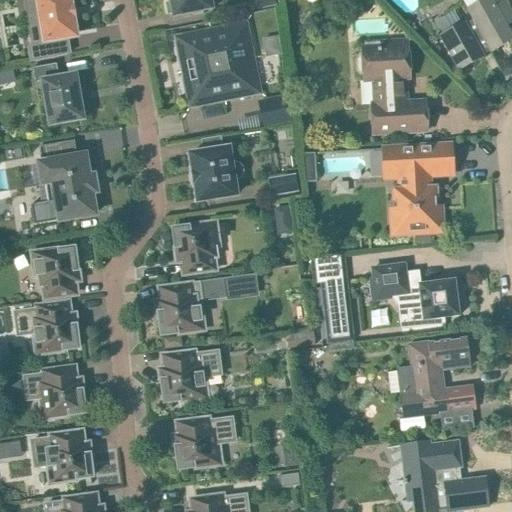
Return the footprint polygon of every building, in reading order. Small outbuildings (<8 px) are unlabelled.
[(33,44),(28,47),(30,61),(69,54),(66,37),(75,36),(69,0),(38,0),(40,8),(28,10),(33,44)] [(173,17),(213,9),(211,0),(169,0),(165,1),(168,15),(173,14),(173,17)] [(279,0),(250,0),(253,12),(280,6),(279,0)] [(353,0),(364,10),(373,0),(353,0)] [(511,40),(511,35),(506,26),(511,22),(511,12),(505,0),(482,0),(467,8),(474,20),(465,25),(464,23),(441,36),(460,70),(483,57),(477,47),(486,42),(491,52),(511,40)] [(240,32),(184,43),(196,99),(252,88),(240,32)] [(263,40),(267,57),(281,54),(277,36),(263,40)] [(372,134),(406,132),(426,131),(424,103),(404,104),(402,78),(408,78),(406,42),(380,44),(380,46),(361,47),(361,57),(360,57),(357,60),(358,71),(361,74),(362,73),(363,84),(371,84),(372,103),(370,103),(372,134)] [(59,77),(56,64),(33,68),(36,83),(42,82),(46,104),(39,105),(43,127),(84,120),(76,74),(59,77)] [(0,87),(15,83),(10,66),(0,68),(0,87)] [(286,95),(258,102),(264,128),(292,122),(286,95)] [(229,148),(223,149),(221,137),(201,140),(203,152),(190,154),(193,172),(192,172),(194,184),(195,184),(198,202),(236,195),(234,180),(239,180),(242,177),(244,172),(243,168),(240,164),(236,162),(231,163),(229,148)] [(97,193),(93,175),(92,175),(92,177),(89,177),(85,155),(77,157),(74,141),(39,147),(42,163),(39,163),(43,184),(45,183),(48,203),(30,205),(34,224),(59,221),(95,215),(92,192),(95,192),(95,193),(97,193)] [(389,235),(422,233),(442,232),(441,207),(436,208),(435,189),(430,189),(429,176),(453,174),(452,145),(381,150),(383,182),(396,181),(397,188),(392,188),(392,201),(395,201),(396,209),(388,209),(389,235)] [(315,154),(302,154),(304,182),(316,181),(315,154)] [(296,175),(269,179),(272,197),(299,192),(296,175)] [(288,206),(274,209),(276,219),(290,217),(288,206)] [(218,245),(215,223),(173,229),(177,254),(182,253),(184,274),(215,270),(213,256),(215,256),(214,246),(218,245)] [(75,248),(33,254),(36,276),(40,275),(42,286),(44,285),(45,299),(76,294),(74,283),(74,281),(79,280),(78,273),(75,248)] [(371,280),(368,280),(371,303),(393,300),(393,303),(397,306),(399,307),(401,307),(420,304),(423,321),(445,318),(459,316),(456,293),(455,285),(460,284),(459,275),(442,277),(442,282),(421,284),(420,278),(408,279),(408,273),(406,273),(405,264),(370,268),(371,280)] [(355,350),(346,278),(320,281),(327,344),(329,344),(329,352),(355,350)] [(163,310),(158,310),(162,335),(203,330),(200,308),(196,308),(195,299),(201,298),(199,284),(160,289),(163,310)] [(15,311),(13,311),(17,336),(32,334),(35,355),(59,351),(79,348),(76,323),(75,316),(70,317),(68,304),(48,306),(32,308),(31,305),(15,307),(15,311)] [(315,345),(314,332),(286,335),(287,349),(315,345)] [(397,372),(388,373),(390,394),(399,393),(400,396),(401,396),(403,419),(439,414),(442,433),(474,428),(471,410),(474,409),(472,387),(449,390),(444,390),(442,370),(471,367),(467,339),(430,344),(430,343),(409,346),(412,366),(396,369),(397,372)] [(194,355),(194,353),(164,357),(166,377),(161,378),(165,403),(206,397),(204,377),(221,374),(218,352),(194,355)] [(44,375),(25,378),(28,400),(41,398),(44,419),(85,413),(82,388),(81,381),(76,382),(74,368),(44,373),(44,375)] [(209,422),(208,420),(178,424),(180,444),(176,444),(179,470),(221,464),(218,443),(235,441),(232,419),(209,422)] [(52,483),(93,477),(89,447),(84,447),(82,432),(51,437),(52,439),(32,442),(36,468),(49,466),(52,483)] [(0,460),(22,457),(20,442),(0,445),(0,460)] [(446,511),(450,511),(488,507),(485,478),(457,482),(456,468),(461,467),(458,442),(430,445),(430,442),(401,445),(408,501),(413,500),(414,511),(439,511),(440,511),(447,510),(446,511)] [(282,450),(284,468),(299,466),(296,448),(282,450)] [(298,474),(278,476),(280,488),(300,486),(298,474)] [(66,502),(46,505),(47,511),(103,511),(103,508),(98,509),(96,496),(65,500),(66,502)] [(248,511),(246,496),(223,499),(222,496),(192,500),(193,511),(248,511)]
